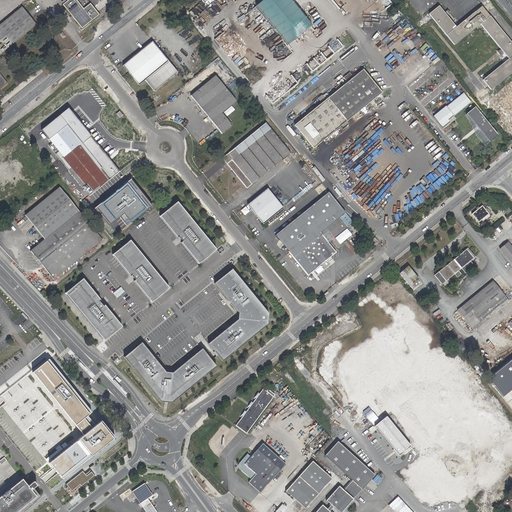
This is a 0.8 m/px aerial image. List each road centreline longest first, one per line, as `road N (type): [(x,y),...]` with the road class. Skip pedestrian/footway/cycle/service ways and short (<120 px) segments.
road 1 (tertiary): [(496,169),(307,322)]
road 2 (secondary): [(157,430),(130,392),(0,261)]
road 3 (secondary): [(0,278),(145,442)]
road 4 (residential): [(307,322),(174,160)]
road 5 (unknown): [(279,487),(293,463),(283,449),(266,438),(234,455),(227,465),(232,481),(253,500),(268,496)]
road 6 (unknown): [(342,21),(261,82),(262,101),(276,115)]
road 7 (tertiary): [(307,322),(210,400)]
